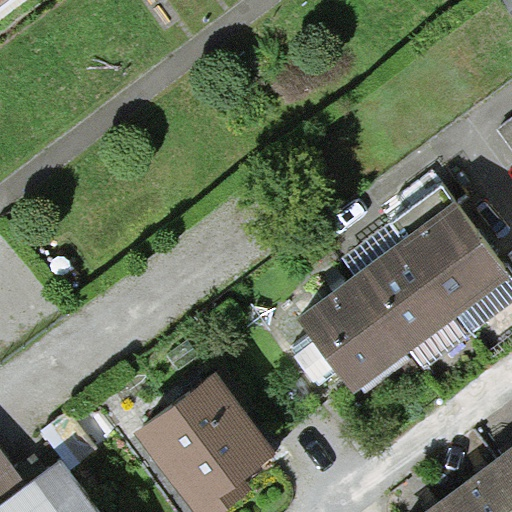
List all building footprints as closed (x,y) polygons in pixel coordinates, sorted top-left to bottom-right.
[(0,0),(0,9),(12,0),(0,0)] [(395,219),(406,234),(299,314),(358,393),(511,277),(511,267),(446,181),(395,219)] [(213,511),(283,458),(220,377),(142,437),(200,511),(213,511)] [(99,511),(58,457),(26,484),(0,444),(0,511),(99,511)] [(511,511),(511,450),(429,511),(511,511)]
